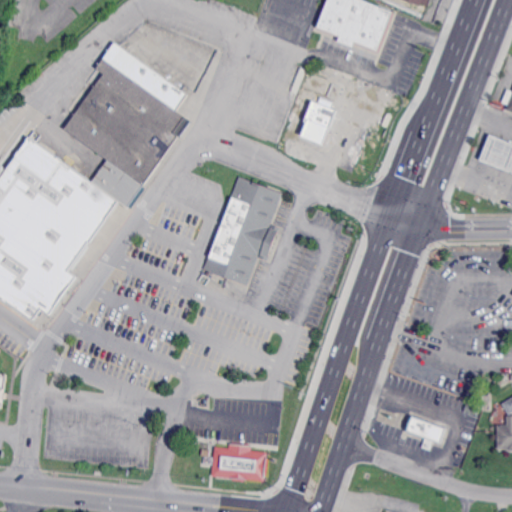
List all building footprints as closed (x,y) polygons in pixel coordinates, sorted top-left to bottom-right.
[(379,51),(357,41),(355,46),(340,40),(342,35),(319,26),(329,0),(367,0),(395,11),(379,51)] [(120,202),(94,182),(110,158),(67,128),(106,72),(99,67),(104,60),(105,58),(117,42),(186,93),(175,108),(187,115),(175,133),(180,136),(129,207),(120,202)] [(317,132),(293,123),(310,77),(338,87),(333,100),(336,101),(327,127),(317,132)] [(511,170),(479,158),(489,132),(511,141),(511,170)] [(120,202),(72,272),(79,277),(66,295),(52,315),(44,309),(35,320),(0,295),(0,178),(30,136),(94,182),(120,202)] [(279,230),(268,260),(261,257),(262,254),(260,253),(247,285),(204,269),(240,176),(283,193),(271,224),(281,227),(279,230)] [(0,365),(0,373),(11,374),(6,407),(0,406),(0,349),(2,350),(0,365)] [(508,413),(511,411),(511,395),(502,401),(508,413)] [(443,443),(410,431),(415,416),(448,428),(443,443)] [(511,449),(500,449),(499,425),(511,424),(511,449)] [(251,448),(268,450),(265,479),(213,473),(216,444),(232,446),(233,443),(251,445),(251,448)]
